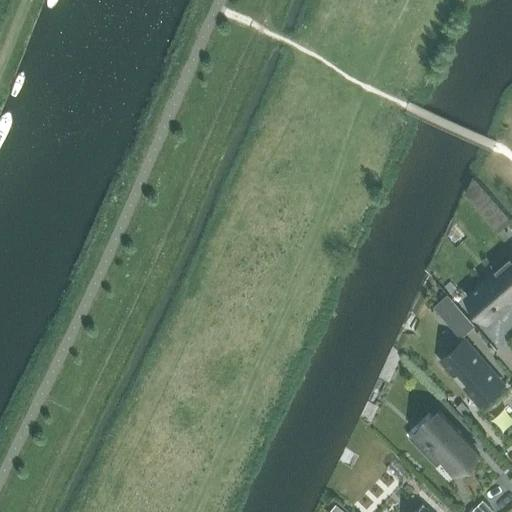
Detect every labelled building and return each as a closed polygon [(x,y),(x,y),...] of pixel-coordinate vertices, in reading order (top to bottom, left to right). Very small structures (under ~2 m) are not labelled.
[(502,208),(489,219),(499,230),(511,220),(502,208)] [(488,321),(511,300),(511,257),(511,258),(506,252),(491,265),(496,271),(467,297),(488,321)] [(475,326),(462,310),(448,322),(461,338),(475,326)] [(480,403),(502,384),(465,341),(446,358),(458,371),(454,374),(480,403)] [(459,470),(479,452),(442,412),(421,431),(433,444),(425,452),(438,466),(447,457),(459,470)] [(491,511),(493,511),(483,501),(471,511),(491,511)] [(434,511),(424,502),(415,511),(434,511)]
